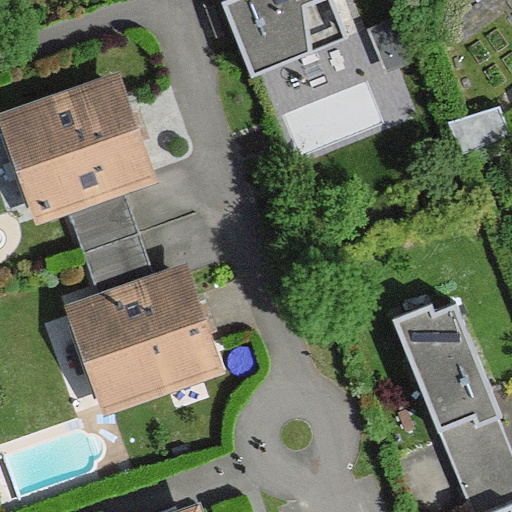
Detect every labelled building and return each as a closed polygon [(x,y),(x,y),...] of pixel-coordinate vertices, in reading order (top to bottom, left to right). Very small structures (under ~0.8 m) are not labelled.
[(349,31),(336,0),(229,0),(226,2),(252,69),(349,31)] [(418,54),(402,17),(384,24),(399,61),(418,54)] [(117,86),(12,124),(44,212),(67,203),(125,183),(149,174),(117,86)] [(143,234),(125,183),(67,203),(86,255),(143,234)] [(161,285),(143,234),(86,255),(104,306),(161,285)] [(104,306),(80,314),(112,404),(216,366),(209,344),(184,277),(161,285),(104,306)] [(505,415),(458,302),(437,310),(434,303),(396,317),(442,430),(447,428),(477,416),(480,425),(505,415)] [(483,433),(480,425),(477,416),(447,428),(481,511),(488,511),(511,502),(511,443),(504,425),(483,433)] [(511,511),(511,502),(488,511),(511,511)]
